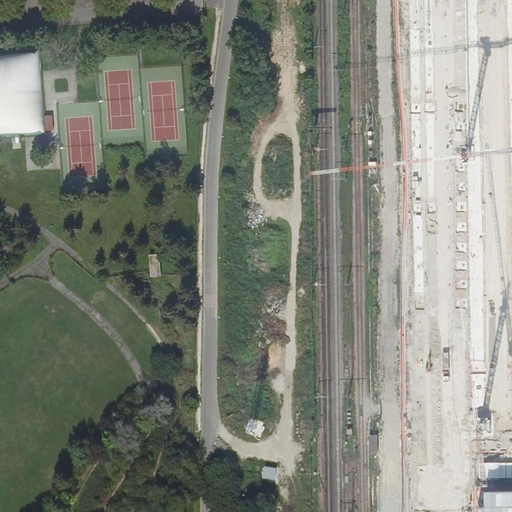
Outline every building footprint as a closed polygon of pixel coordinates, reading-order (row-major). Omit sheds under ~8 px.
[(511,0),(474,0),(477,272),(511,271),(511,0)] [(40,56),(0,57),(0,135),(45,133),(45,129),(53,129),(52,114),(43,115),(40,56)] [(407,213),(409,418),(432,418),(431,315),(424,315),(424,296),(420,296),(420,275),(429,275),(429,213),(407,213)] [(150,272),(150,277),(160,276),(160,274),(159,254),(149,255),(150,269),(150,272)] [(511,314),(495,315),(495,339),(471,339),(471,361),(494,361),(495,376),(511,375),(511,314)] [(511,392),(495,393),(496,430),(511,430),(511,392)] [(374,435),(370,436),(370,454),(374,454),(378,454),(378,435),(374,435)] [(428,511),(428,473),(411,474),(411,511),(428,511)]
